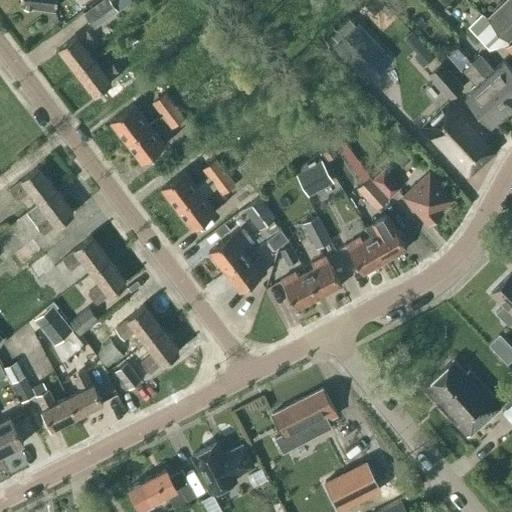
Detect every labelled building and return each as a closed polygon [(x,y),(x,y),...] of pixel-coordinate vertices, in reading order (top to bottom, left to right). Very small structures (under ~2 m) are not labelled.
[(20,0),(20,4),(55,9),(56,0),(20,0)] [(99,0),(83,12),(94,28),(118,10),(111,1),(110,0),(99,0)] [(112,0),(111,1),(118,10),(127,4),(124,0),(112,0)] [(511,0),(505,0),(487,17),(508,39),(511,35),(511,0)] [(334,45),(367,81),(390,59),(357,23),(334,45)] [(93,58),(84,46),(93,39),(85,29),(75,37),(75,35),(58,48),(76,71),(93,58)] [(413,57),(422,67),(432,57),(424,47),(413,57)] [(484,77),(509,106),(511,102),(511,69),(503,60),(494,69),(483,57),(473,65),(484,77)] [(110,79),(111,78),(119,73),(111,63),(102,70),(93,58),(76,71),(93,93),(110,80),(110,79)] [(428,74),(449,98),(462,87),(441,63),(428,74)] [(477,84),(465,95),(490,123),(509,106),(484,77),(473,65),(466,72),(477,84)] [(110,84),(118,94),(132,83),(124,73),(110,84)] [(152,102),(161,115),(176,104),(166,92),(152,102)] [(419,127),(465,177),(499,147),(487,134),(485,136),(460,109),(460,110),(449,99),(419,127)] [(109,121),(125,142),(149,124),(133,103),(109,121)] [(185,116),(176,104),(161,115),(171,127),(185,116)] [(164,145),(149,124),(125,142),(140,163),(164,145)] [(209,176),(196,186),(200,191),(212,181),(226,171),(216,158),(202,168),(209,176)] [(322,159),(297,173),(308,195),(334,181),(322,159)] [(21,179),(9,189),(17,199),(29,190),(38,202),(55,189),(38,166),(21,179)] [(372,179),(389,198),(401,187),(384,168),(372,179)] [(160,188),(176,209),(200,191),(196,186),(184,170),(160,188)] [(235,183),(226,171),(212,181),(222,193),(235,183)] [(402,195),(428,225),(443,212),(440,209),(453,198),(428,171),(402,195)] [(357,188),(375,209),(388,198),(369,177),(357,188)] [(35,223),(43,233),(55,224),(55,225),(72,212),(55,189),(38,202),(26,211),(35,223)] [(215,211),(200,191),(176,209),(191,229),(215,211)] [(246,206),(261,226),(274,216),(260,196),(246,206)] [(384,261),(406,248),(386,214),(364,226),(370,236),(384,261)] [(316,248),(330,241),(316,215),(302,223),(316,248)] [(266,237),(280,227),(274,219),(260,229),(266,237)] [(242,225),(208,251),(223,271),(245,255),(254,248),(249,242),(253,240),(242,225)] [(220,239),(230,232),(225,225),(215,232),(220,239)] [(280,229),(270,236),(278,247),(287,240),(280,229)] [(9,238),(3,230),(0,232),(0,242),(1,244),(9,238)] [(62,258),(70,269),(82,260),(91,271),(108,258),(90,236),(73,249),(74,249),(62,258)] [(362,274),(384,261),(370,236),(362,241),(359,236),(345,244),(362,274)] [(19,270),(26,265),(42,252),(32,239),(9,257),(15,265),(19,270)] [(298,258),(290,244),(280,249),(288,264),(298,258)] [(45,254),(29,266),(40,280),(56,268),(45,254)] [(245,255),(223,271),(239,292),(265,272),(255,258),(250,262),(245,255)] [(313,268),(305,272),(318,297),(341,285),(325,255),(310,263),(313,268)] [(91,271),(100,283),(88,292),(96,303),(108,293),(108,294),(125,281),(108,258),(91,271)] [(296,309),(318,297),(305,272),(297,276),(295,271),(280,279),(296,309)] [(508,325),(511,321),(511,275),(510,273),(490,292),(503,305),(496,312),(508,325)] [(34,319),(54,345),(73,329),(52,304),(34,319)] [(135,329),(143,341),(160,328),(143,305),(126,318),(127,319),(114,328),(122,338),(135,329)] [(69,320),(79,334),(99,320),(89,306),(69,320)] [(82,335),(93,349),(112,335),(102,321),(82,335)] [(27,326),(12,333),(19,348),(34,340),(27,326)] [(178,351),(160,328),(143,341),(152,353),(140,362),(148,372),(160,363),(161,364),(178,351)] [(67,355),(83,341),(74,329),(57,343),(67,355)] [(39,346),(32,350),(37,361),(45,358),(39,346)] [(435,401),(434,401),(467,436),(500,406),(467,371),(465,373),(452,359),(422,387),(435,401)] [(3,367),(22,401),(35,394),(25,376),(17,360),(3,367)] [(141,379),(127,361),(114,371),(128,389),(141,379)] [(79,390),(67,396),(76,415),(102,402),(92,382),(91,383),(84,370),(72,376),(79,390)] [(32,387),(36,394),(46,389),(42,382),(32,387)] [(327,420),(337,415),(322,387),(305,396),(323,430),(330,426),(327,420)] [(51,428),(76,415),(67,396),(54,402),(47,388),(46,389),(36,394),(43,408),(42,409),(51,428)] [(323,430),(305,396),(272,413),(282,433),(273,437),(281,451),(316,433),(323,430)] [(252,431),(270,423),(259,401),(242,409),(252,431)] [(0,453),(22,442),(9,416),(0,420),(0,453)] [(253,466),(242,444),(221,455),(215,442),(191,454),(211,492),(234,480),(232,476),(253,466)] [(365,461),(325,481),(339,509),(379,489),(365,461)] [(166,493),(173,507),(196,494),(182,469),(169,476),(165,468),(128,487),(138,507),(166,493)] [(378,511),(407,511),(401,500),(378,511)]
